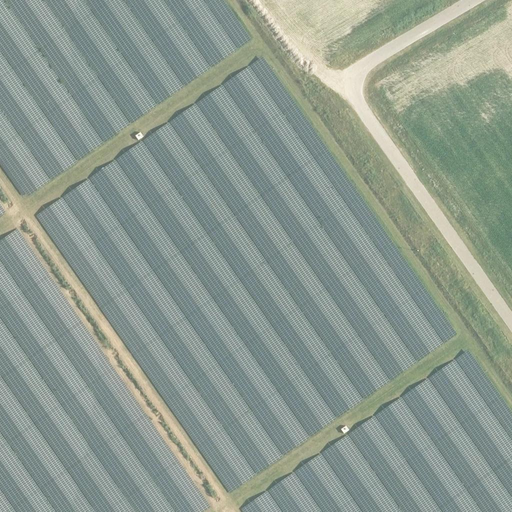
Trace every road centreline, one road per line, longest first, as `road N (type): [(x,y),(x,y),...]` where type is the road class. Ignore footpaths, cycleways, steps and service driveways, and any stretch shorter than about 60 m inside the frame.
road 1 (unknown): [(218,511),(463,336),(445,298),(253,39)]
road 2 (unknown): [(0,216),(253,39)]
road 3 (unclassified): [(511,321),(343,80)]
road 4 (unclassified): [(478,0),(343,80)]
